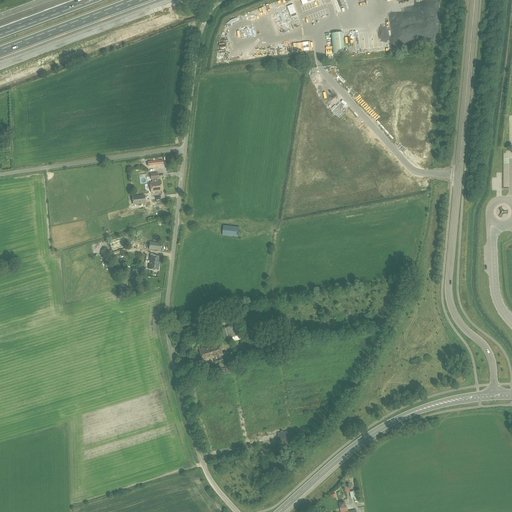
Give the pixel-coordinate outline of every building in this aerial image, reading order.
[(342,32),(331,33),(334,53),(344,52),(342,32)] [(158,173),(150,174),(151,180),(155,179),(155,182),(150,183),(151,192),(162,191),(161,181),(157,182),(157,179),(159,179),(158,173)] [(145,195),(132,196),(133,205),(146,204),(145,195)] [(230,214),(231,199),(219,198),(218,214),(230,214)] [(212,212),(192,210),(191,220),(211,221),(212,212)] [(222,236),(239,237),(240,227),(224,225),(222,236)] [(149,242),(149,246),(149,249),(148,250),(161,251),(162,243),(149,242)] [(150,256),(150,261),(145,260),(145,263),(149,263),(149,269),(158,270),(160,257),(150,256)] [(237,324),(229,327),(233,342),(242,339),(237,324)] [(233,342),(229,327),(222,330),(226,344),(233,342)] [(210,347),(206,348),(199,350),(203,362),(209,360),(209,359),(214,358),(214,359),(216,364),(217,364),(218,365),(222,363),(221,362),(227,360),(228,360),(229,360),(229,358),(229,357),(228,355),(227,355),(226,354),(223,355),(219,343),(210,346),(210,347)] [(242,364),(255,361),(254,357),(249,358),(238,360),(239,368),(242,368),(242,364)] [(277,433),(278,440),(280,439),(282,447),(295,445),(292,432),(288,433),(287,431),(277,433)]
